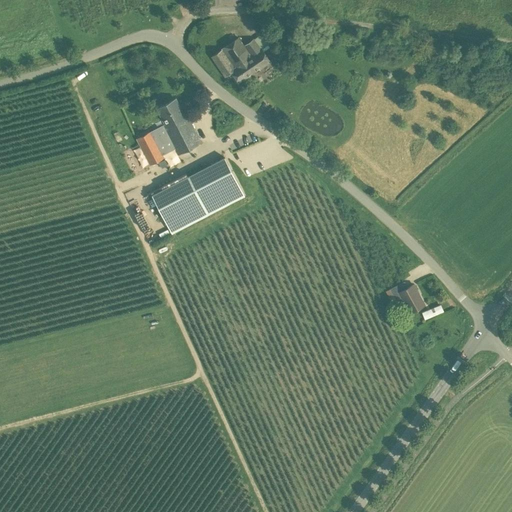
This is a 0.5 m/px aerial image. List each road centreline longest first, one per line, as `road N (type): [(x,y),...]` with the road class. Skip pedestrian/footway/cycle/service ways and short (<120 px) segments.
road 1 (unclassified): [(487,326),(368,203),(207,81),(168,41)]
road 2 (unclassified): [(168,41),(199,11),(511,43)]
road 3 (tertiary): [(352,511),(487,326)]
road 4 (unclassified): [(168,41),(138,34),(0,83)]
